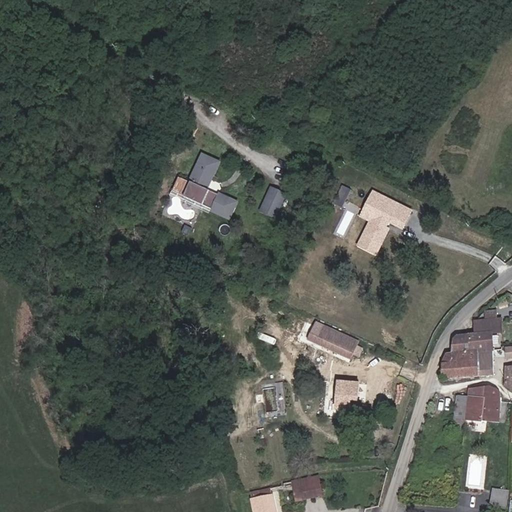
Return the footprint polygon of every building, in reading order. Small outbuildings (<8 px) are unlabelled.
[(219,165),(205,157),(184,197),(228,219),(235,205),(206,190),(219,165)] [(414,211),(374,190),(359,217),(369,222),(357,247),(377,257),(390,231),(388,228),(390,225),(403,232),(414,211)] [(285,198),(272,192),(260,214),(274,221),(285,198)] [(488,337),(504,336),(502,321),(496,321),(495,310),(484,311),(485,324),(488,323),(488,337)] [(316,323),(309,337),(351,359),(353,355),(359,358),(362,350),(357,348),(359,345),(316,323)] [(478,338),(488,337),(488,323),(485,324),(477,324),(478,338)] [(453,354),(490,352),(488,337),(478,338),(458,340),(451,354),(453,354)] [(476,363),(491,361),(490,352),(453,354),(454,366),(446,366),(445,381),(476,377),(476,363)] [(476,377),(492,375),(491,361),(476,363),(476,377)] [(353,404),(390,404),(391,373),(360,373),(360,383),(339,382),(339,407),(353,407),(353,404)] [(488,430),(489,427),(489,401),(483,401),(483,395),(475,396),(474,405),(472,426),(471,430),(488,430)] [(489,427),(504,427),(504,405),(501,397),(489,396),(489,401),(489,427)] [(456,426),(472,426),(474,405),(458,404),(456,426)] [(295,498),(319,492),(315,474),(291,479),(295,498)] [(255,511),(274,511),(269,493),(252,497),(255,511)] [(498,511),(511,511),(511,501),(498,502),(498,511)]
